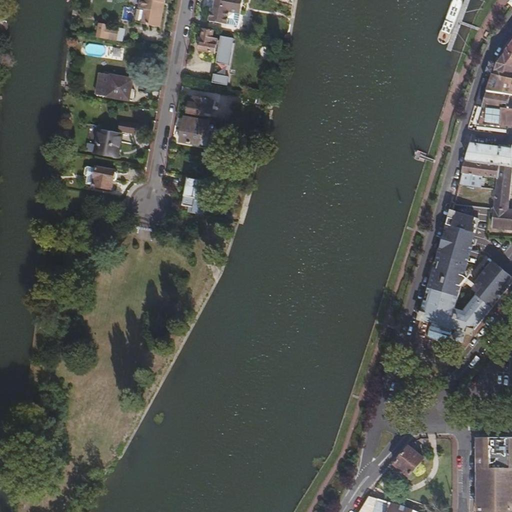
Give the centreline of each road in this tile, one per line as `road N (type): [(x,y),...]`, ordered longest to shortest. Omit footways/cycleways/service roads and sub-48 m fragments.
road 1 (residential): [(511,27),(490,57),(379,420)]
road 2 (residential): [(187,0),(148,206)]
road 3 (residential): [(511,302),(410,429)]
